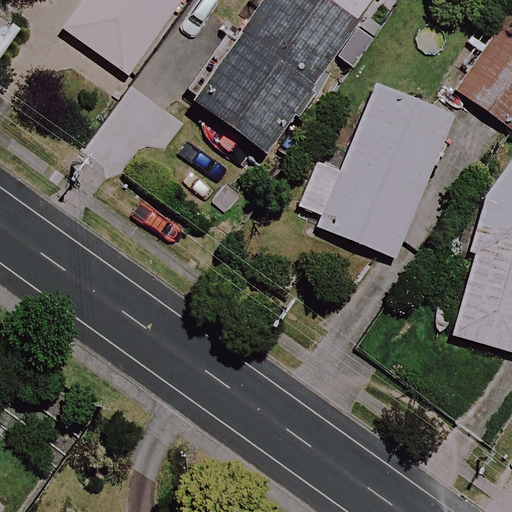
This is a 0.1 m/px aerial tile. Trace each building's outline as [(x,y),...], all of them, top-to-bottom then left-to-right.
[(81,0),(59,33),(123,76),(174,0),(81,0)] [(350,27),(310,0),(258,0),(235,33),(231,31),(181,103),(259,157),(350,27)] [(511,127),(511,22),(503,16),(452,96),(509,132),(511,127)] [(446,119),(368,87),(333,174),(309,164),(286,220),(388,261),(446,119)] [(511,157),(483,196),(453,300),(439,296),(429,332),(511,355),(511,157)]
